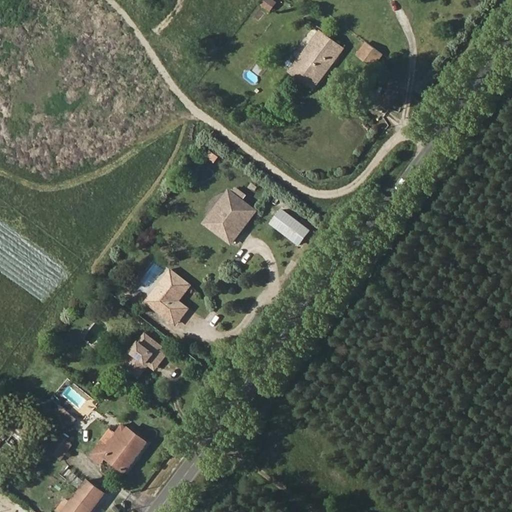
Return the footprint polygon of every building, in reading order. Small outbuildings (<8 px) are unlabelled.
[(275,2),(272,0),(263,0),(260,4),(268,10),(275,2)] [(314,89),(344,50),(320,32),(290,71),(314,89)] [(374,66),(383,54),(368,43),(358,55),(374,66)] [(226,200),(234,206),(225,218),(243,231),(258,210),(233,191),(226,200)] [(225,218),(234,206),(226,200),(217,212),(225,218)] [(310,231),(283,210),(272,225),(300,245),(310,231)] [(235,241),(243,231),(225,218),(217,212),(209,222),(235,241)] [(190,284),(174,270),(148,301),(170,318),(183,303),(178,299),(190,284)] [(133,271),(125,281),(133,288),(141,278),(133,271)] [(263,292),(266,288),(249,275),(246,279),(263,292)] [(219,306),(240,322),(263,292),(246,279),(233,296),(229,293),(219,306)] [(170,318),(177,323),(190,308),(183,303),(170,318)] [(159,364),(170,352),(148,333),(126,362),(126,367),(139,377),(149,363),(153,360),(159,364)] [(149,363),(156,368),(159,364),(153,360),(149,363)] [(86,394),(79,388),(54,419),(62,424),(65,420),(71,424),(87,403),(82,399),(86,394)] [(33,435),(13,419),(0,434),(0,437),(7,443),(16,433),(27,441),(33,435)] [(108,444),(102,440),(94,451),(104,458),(125,475),(148,444),(124,423),(108,444)] [(52,431),(41,444),(61,461),(72,446),(52,431)] [(104,458),(94,451),(90,456),(99,464),(104,458)] [(92,511),(106,495),(88,480),(63,511),(92,511)]
